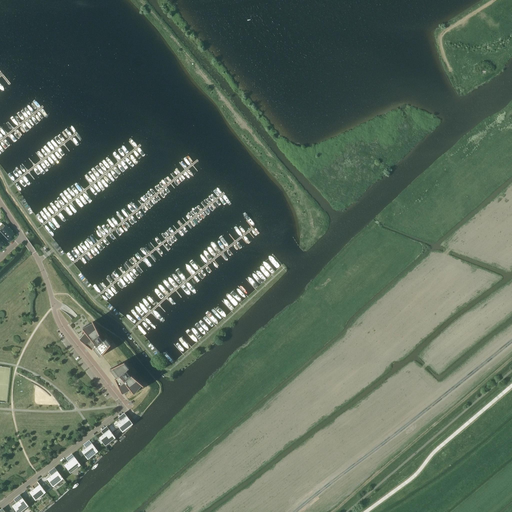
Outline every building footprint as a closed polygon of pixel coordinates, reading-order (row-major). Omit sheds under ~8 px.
[(2,224),(0,225),(0,229),(1,230),(0,230),(3,234),(8,239),(10,237),(13,234),(10,231),(11,230),(9,228),(8,229),(5,226),(4,226),(2,224)] [(93,323),(83,327),(82,327),(86,332),(83,335),(85,337),(81,341),(92,350),(93,348),(100,357),(101,357),(111,345),(111,344),(110,345),(106,339),(104,340),(103,340),(100,337),(93,322),(93,323)] [(124,363),(124,362),(110,369),(110,370),(117,378),(115,379),(121,392),(125,389),(127,391),(131,390),(134,392),(135,393),(142,385),(143,385),(132,375),(131,376),(127,371),(128,370),(127,370),(129,369),(124,363)] [(121,421),(117,424),(123,431),(132,423),(124,413),(119,417),(121,421)] [(100,438),(105,445),(115,437),(107,427),(101,431),(104,434),(100,438)] [(86,448),(82,451),(88,458),(98,451),(90,440),(84,445),(86,448)] [(65,465),(70,472),(80,464),(72,454),(67,458),(69,462),(65,465)] [(49,472),(52,475),(47,479),(54,487),(64,480),(55,468),(49,472)] [(30,492),(36,499),(46,492),(37,481),(32,486),(34,489),(30,492)] [(14,499),(17,502),(13,506),(17,511),(22,511),(29,507),(20,495),(14,499)]
